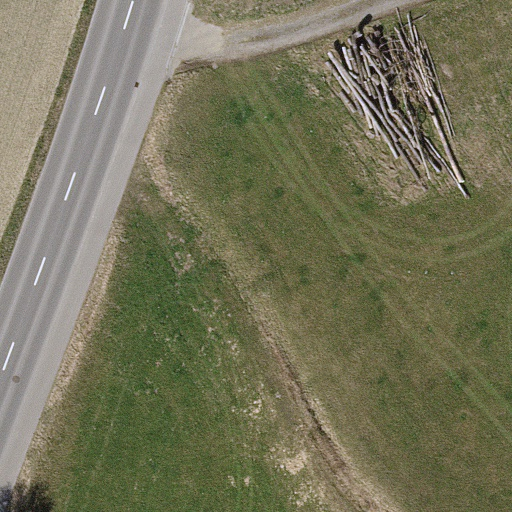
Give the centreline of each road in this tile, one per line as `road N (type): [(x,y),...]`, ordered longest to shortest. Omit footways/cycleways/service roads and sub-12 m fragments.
road 1 (secondary): [(0,383),(134,0)]
road 2 (track): [(127,24),(205,44),(374,0)]
